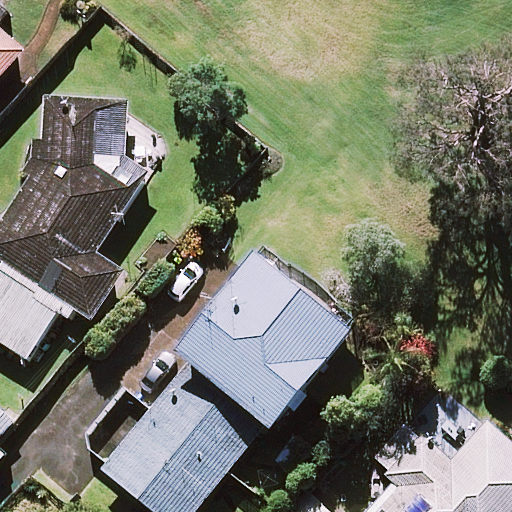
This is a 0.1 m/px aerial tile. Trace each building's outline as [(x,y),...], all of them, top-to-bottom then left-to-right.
[(25,55),(0,32),(0,119),(19,98),(1,81),(25,55)] [(41,151),(26,174),(36,181),(0,235),(0,261),(7,266),(0,276),(0,343),(29,362),(65,308),(90,324),(122,275),(94,257),(148,176),(127,163),(128,103),(42,101),(41,151)] [(197,511),(267,428),(275,435),(357,336),(264,259),(182,358),(193,367),(105,472),(153,511),(197,511)] [(511,511),(511,446),(446,387),(408,429),(404,425),(373,459),(399,483),(372,511),(337,511),(315,492),(296,511),(511,511)] [(0,445),(0,443),(18,424),(0,406),(0,468),(12,456),(0,445)]
